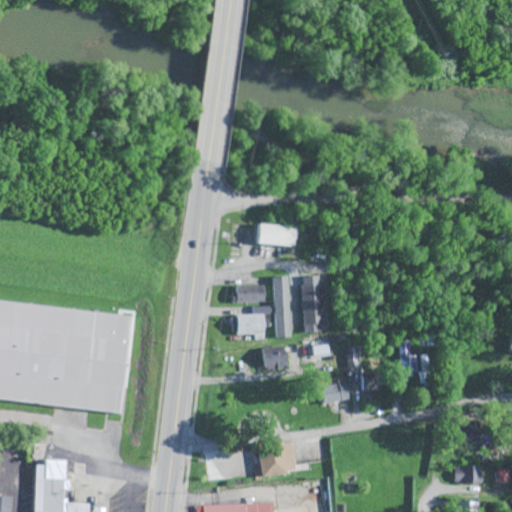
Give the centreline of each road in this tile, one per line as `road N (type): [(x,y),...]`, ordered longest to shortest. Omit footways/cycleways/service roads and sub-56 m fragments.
road 1 (secondary): [(165,511),(208,157)]
road 2 (residential): [(511,397),(332,432),(173,447)]
road 3 (residential): [(203,199),(511,198)]
road 4 (residential): [(192,291),(443,300)]
road 5 (secondary): [(208,157),(228,0)]
